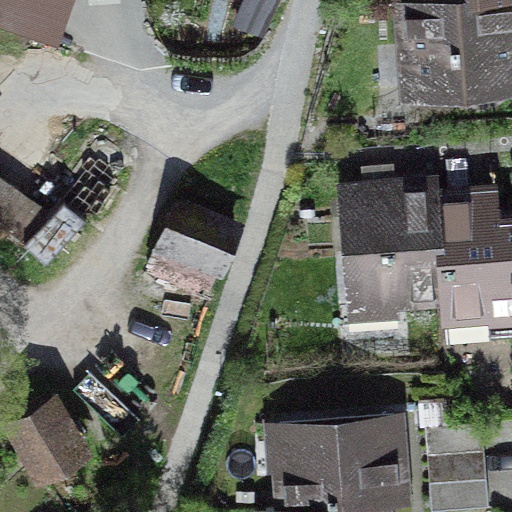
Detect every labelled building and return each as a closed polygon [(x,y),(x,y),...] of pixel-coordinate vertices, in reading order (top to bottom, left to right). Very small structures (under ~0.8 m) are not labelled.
[(0,0),(0,24),(70,39),(78,0),(0,0)] [(270,7),(249,0),(240,0),(229,31),(258,42),(270,7)] [(511,0),(415,0),(416,13),(508,7),(511,6),(511,0)] [(511,51),(508,7),(416,13),(392,16),(399,110),(511,100),(511,51)] [(442,322),(430,198),(429,180),(332,188),(343,330),(442,322)] [(164,239),(147,271),(204,296),(219,263),(215,261),(241,200),(197,181),(171,242),(164,239)] [(443,339),(511,332),(511,264),(508,217),(504,191),(430,198),(442,322),(443,339)] [(0,263),(3,265),(20,240),(0,226),(0,263)] [(54,408),(20,426),(43,467),(76,449),(54,408)] [(269,511),(275,511),(399,507),(410,506),(406,419),(266,425),(269,511)] [(427,452),(484,448),(481,420),(425,425),(427,452)] [(427,452),(429,480),(486,476),(484,448),(427,452)] [(486,476),(429,480),(431,510),(488,506),(486,476)]
